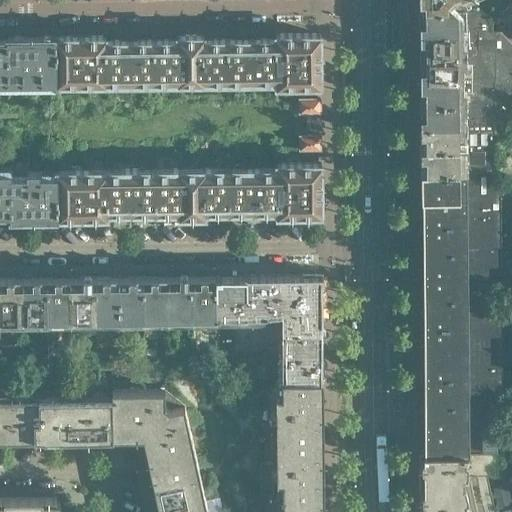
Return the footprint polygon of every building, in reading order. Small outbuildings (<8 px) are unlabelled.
[(491,17),(503,4),(500,0),(493,0),(479,7),(481,10),(491,17)] [(458,31),(458,11),(458,10),(447,1),(442,1),(442,7),(419,7),(419,32),(458,31)] [(466,55),(466,42),(458,43),(458,31),(419,32),(419,55),(466,55)] [(496,142),(511,124),(511,36),(507,31),(458,31),(458,43),(466,42),(466,55),(466,66),(458,66),(458,78),(458,90),(466,90),(466,101),(466,112),(458,112),(458,124),(458,136),(467,137),(467,148),(458,148),(458,160),(467,160),(467,171),(492,171),(492,148),(493,147),(493,142),(496,142)] [(320,84),(320,59),(319,33),(275,34),(275,38),(276,59),(276,78),(276,85),(320,84)] [(56,80),(55,36),(52,36),(49,34),(42,34),(40,36),(23,36),(20,34),(13,34),(11,37),(7,37),(7,38),(8,81),(56,80)] [(227,78),(227,39),(203,39),(203,34),(177,35),(177,39),(153,39),(154,79),(169,79),(169,82),(178,82),(178,79),(203,79),(203,82),(213,82),(213,78),(227,78)] [(81,64),(80,36),(55,36),(56,80),(71,80),(71,83),(90,83),(90,80),(90,64),(81,64)] [(105,80),(105,40),(105,36),(80,36),(81,64),(90,64),(90,80),(105,80)] [(276,78),(276,59),(275,38),(227,39),(227,78),(242,78),(242,82),(252,82),(261,81),(261,78),(276,78)] [(154,79),(153,39),(105,40),(105,80),(120,79),(120,83),(139,83),(139,79),(154,79)] [(458,66),(466,66),(466,55),(419,55),(420,78),(458,78),(458,66)] [(458,90),(458,78),(420,78),(420,101),(466,101),(466,90),(458,90)] [(320,112),(320,98),(299,98),(300,112),(320,112)] [(458,124),(458,112),(466,112),(466,101),(420,101),(420,124),(458,124)] [(458,136),(458,124),(420,124),(420,148),(458,148),(467,148),(467,137),(458,136)] [(320,149),(320,135),(300,135),(300,149),(320,149)] [(458,160),(458,148),(420,148),(421,171),(467,171),(467,160),(458,160)] [(321,213),(321,188),(321,162),(276,163),(277,170),(277,210),(277,214),(321,213)] [(229,210),(228,170),(213,171),(213,167),(204,167),(204,171),(179,171),(179,167),(169,168),(169,171),(155,171),(155,211),(179,211),(179,215),(205,215),(205,210),(229,210)] [(277,210),(277,170),(262,170),(262,167),(243,167),(243,170),(228,170),(229,210),(277,210)] [(82,216),(82,188),(91,188),(91,172),(91,168),(72,169),(72,172),(56,172),(56,176),(57,216),(82,216)] [(155,211),(155,171),(140,171),(140,168),(130,168),(121,168),(121,172),(106,172),(107,211),(155,211)] [(500,184),(500,172),(492,172),(492,171),(467,171),(421,171),(421,173),(421,174),(421,175),(422,176),(422,196),(485,196),(485,184),(500,184)] [(0,212),(10,213),(10,177),(10,173),(0,172),(0,212)] [(57,216),(56,176),(39,177),(39,172),(33,172),(27,172),(27,177),(10,177),(10,213),(10,217),(14,217),(16,219),(23,219),(25,217),(42,217),(45,219),(51,219),(53,216),(57,216)] [(107,211),(106,172),(91,172),(91,188),(82,188),(82,216),(107,216),(107,211)] [(501,184),(500,184),(485,184),(485,196),(422,196),(422,222),(459,222),(501,221),(501,184)] [(459,247),(459,222),(422,222),(423,247),(459,247)] [(459,273),(459,247),(423,247),(423,273),(459,273)] [(325,329),(325,323),(322,321),(322,272),(300,272),(300,274),(266,274),(266,313),(282,313),(282,331),(275,336),(275,361),(265,361),(266,378),(275,378),(275,379),(323,379),(322,331),(325,329)] [(192,316),(191,276),(188,276),(186,273),(180,273),(178,276),(167,276),(168,316),(192,316)] [(460,297),(459,273),(423,273),(423,298),(460,297)] [(96,317),(95,277),(92,277),(90,274),(84,274),(82,277),(71,277),(72,317),(96,317)] [(266,313),(266,274),(216,275),(216,316),(264,315),(266,313)] [(216,316),(216,275),(191,276),(192,316),(216,316)] [(120,317),(119,276),(95,277),(96,317),(120,317)] [(144,317),(143,276),(119,276),(120,317),(144,317)] [(168,316),(167,276),(143,276),(144,317),(168,316)] [(0,318),(24,318),(23,277),(0,277),(0,318)] [(48,318),(47,277),(23,277),(24,318),(48,318)] [(72,317),(71,277),(47,277),(48,318),(72,317)] [(502,452),(501,323),(460,324),(460,297),(423,298),(424,452),(502,452)] [(128,359),(128,333),(120,333),(120,347),(120,359),(123,359),(128,359)] [(219,357),(219,345),(207,345),(207,357),(219,357)] [(120,359),(120,347),(106,348),(106,360),(111,359),(120,359)] [(168,358),(168,347),(160,347),(160,358),(168,358)] [(176,358),(176,347),(168,347),(168,358),(176,358)] [(72,360),(72,348),(48,349),(48,361),(72,360)] [(80,360),(80,348),(72,348),(72,360),(80,360)] [(24,361),(24,353),(24,349),(0,350),(0,362),(24,361)] [(41,361),(41,353),(24,353),(24,361),(41,361)] [(144,367),(144,359),(135,359),(135,367),(144,367)] [(323,434),(323,394),(323,379),(275,379),(276,435),(323,434)] [(196,457),(189,426),(184,404),(165,389),(111,389),(112,396),(112,436),(132,436),(132,435),(131,435),(131,430),(148,430),(156,466),(196,457)] [(112,436),(112,396),(64,397),(64,437),(112,436)] [(0,437),(16,438),(16,397),(0,397),(0,437)] [(64,437),(64,397),(16,397),(16,438),(64,437)] [(323,490),(323,434),(276,435),(276,490),(323,490)] [(511,511),(511,508),(495,511),(487,474),(502,474),(502,452),(424,452),(423,452),(423,486),(424,486),(424,501),(426,511),(511,511)] [(207,511),(208,511),(196,458),(196,457),(156,466),(160,481),(153,483),(159,511),(207,511)] [(323,511),(323,490),(276,490),(276,511),(323,511)] [(61,511),(59,500),(56,500),(55,497),(0,497),(0,511),(61,511)]
